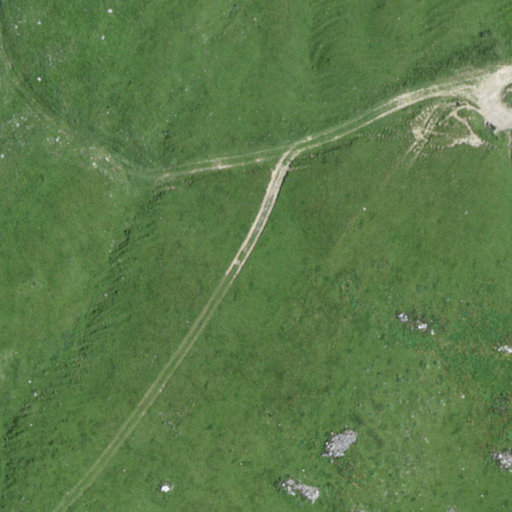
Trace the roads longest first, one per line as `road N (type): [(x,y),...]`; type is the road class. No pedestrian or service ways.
road 1 (track): [(58,511),(181,354),(295,148)]
road 2 (track): [(295,148),(434,90),(490,88)]
